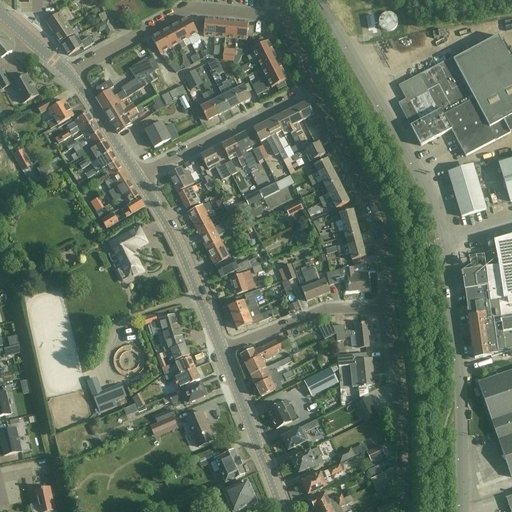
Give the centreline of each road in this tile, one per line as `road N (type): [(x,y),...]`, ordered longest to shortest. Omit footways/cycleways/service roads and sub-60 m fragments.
road 1 (residential): [(311,88),(274,16),(190,9),(66,73)]
road 2 (secondary): [(441,241),(400,142),(317,0)]
road 3 (secondary): [(462,511),(458,368),(441,241)]
road 4 (residential): [(388,305),(370,202),(311,88)]
road 5 (residential): [(403,511),(388,305)]
road 6 (residential): [(139,178),(311,88)]
road 7 (tertiary): [(221,351),(139,178)]
road 8 (residential): [(221,351),(324,310),(388,305)]
road 9 (tertiary): [(280,511),(221,351)]
road 10 (tertiary): [(139,178),(66,73)]
